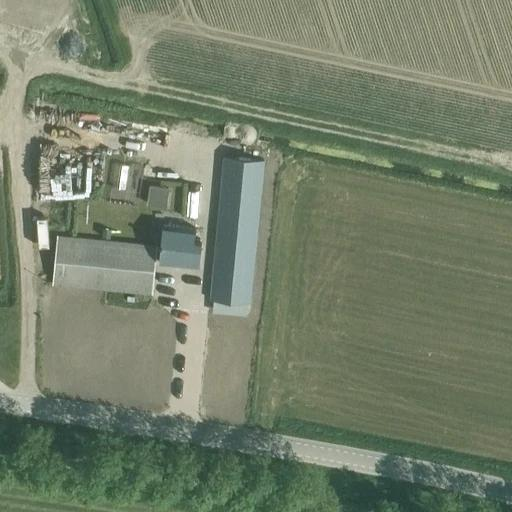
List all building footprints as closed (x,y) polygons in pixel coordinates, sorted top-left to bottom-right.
[(250,302),(252,282),(264,160),(225,156),(212,279),(210,299),(250,302)] [(203,190),(201,207),(211,209),(214,191),(203,190)] [(199,265),(201,246),(201,241),(193,240),(194,226),(162,223),(158,261),(199,265)] [(152,293),(154,273),(156,244),(56,235),(52,283),(152,293)] [(384,505),(384,485),(355,484),(355,504),(384,505)]
